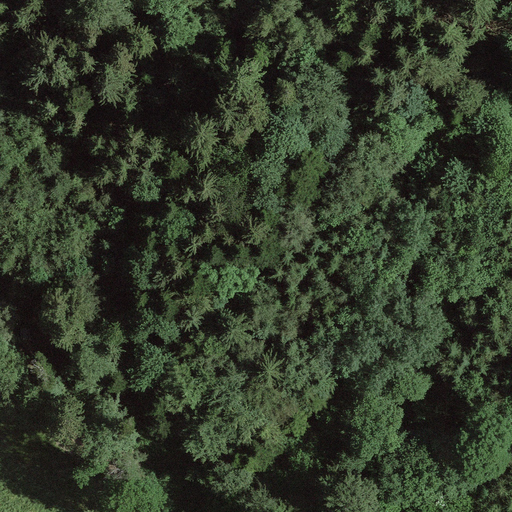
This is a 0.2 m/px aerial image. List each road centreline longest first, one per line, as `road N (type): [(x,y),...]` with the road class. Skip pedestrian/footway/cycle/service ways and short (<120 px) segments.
road 1 (track): [(0,339),(122,204),(278,0)]
road 2 (track): [(149,511),(0,368)]
